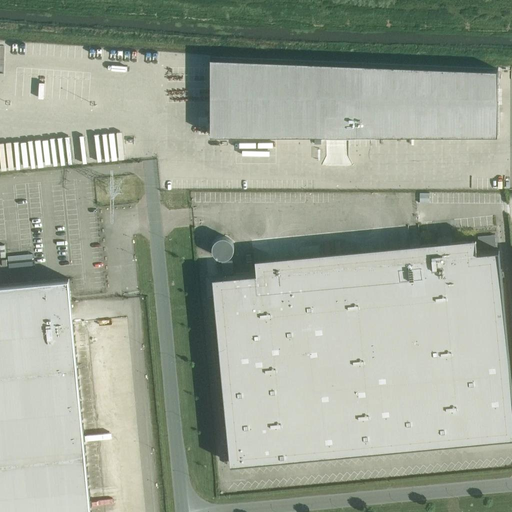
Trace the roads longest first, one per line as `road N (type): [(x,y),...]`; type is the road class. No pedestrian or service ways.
road 1 (track): [(511,61),(307,56),(0,32)]
road 2 (unclassified): [(183,511),(149,160)]
road 3 (unclassified): [(238,511),(511,486)]
road 4 (unknown): [(45,177),(51,263),(84,268),(79,174)]
